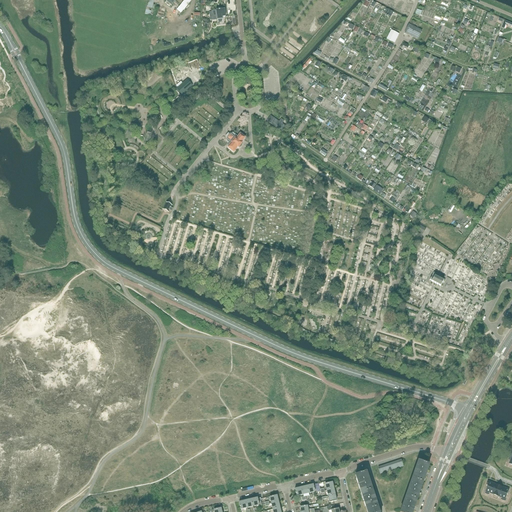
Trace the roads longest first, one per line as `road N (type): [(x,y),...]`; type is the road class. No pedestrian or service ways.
road 1 (tertiary): [(20,64),(64,151),(79,229),(104,262),(293,353),(467,408)]
road 2 (unknown): [(53,511),(136,432),(161,335),(153,319),(80,263),(19,276),(0,267)]
